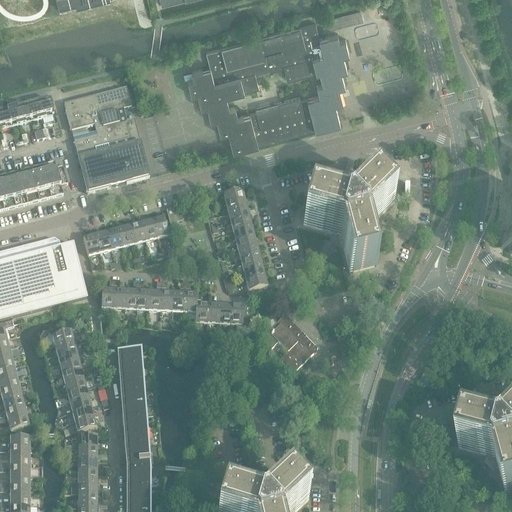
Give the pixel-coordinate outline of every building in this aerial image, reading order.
[(56,0),(59,9),(94,0),(56,0)] [(322,22),(324,33),(363,23),(360,12),(322,22)] [(221,49),(206,53),(210,68),(191,73),(183,75),(185,81),(187,81),(191,96),(197,95),(201,109),(207,108),(210,122),(216,121),(220,135),(230,132),(231,136),(229,137),(233,152),(258,146),(315,131),(340,124),(336,109),(335,105),(343,103),(339,89),(345,87),(341,73),(347,71),(343,57),(349,55),(345,40),(339,41),(337,35),(319,40),(315,25),(300,28),(221,48),(221,49)] [(126,90),(64,107),(71,134),(94,128),(97,139),(74,145),(79,163),(87,195),(149,179),(141,147),(134,121),(127,123),(123,110),(131,108),(126,90)] [(37,103),(42,121),(52,118),(51,115),(54,115),(52,106),(49,106),(47,100),(37,103)] [(37,103),(27,105),(31,124),(42,121),(37,103)] [(27,105),(16,108),(21,126),(31,124),(27,105)] [(16,108),(6,111),(11,129),(21,126),(16,108)] [(6,111),(0,112),(0,129),(1,132),(11,129),(6,111)] [(17,173),(0,177),(0,212),(63,197),(61,188),(68,186),(63,168),(56,170),(54,163),(21,172),(20,168),(21,168),(20,165),(19,163),(18,163),(16,163),(15,163),(14,165),(14,166),(15,170),(16,169),(17,173)] [(310,200),(303,227),(340,237),(349,274),(377,267),(369,239),(377,238),(379,229),(374,223),(394,203),(374,183),(360,197),(354,203),(351,202),(348,202),(347,202),(345,203),(342,204),(340,205),(338,207),(310,200)] [(242,192),(223,197),(226,207),(245,202),(242,192)] [(245,202),(226,207),(228,216),(247,212),(245,202)] [(179,209),(166,212),(170,226),(183,223),(179,209)] [(247,212),(228,216),(231,226),(250,221),(247,212)] [(152,222),(157,241),(168,238),(164,219),(152,222)] [(250,221),(231,226),(233,236),(252,231),(250,221)] [(152,222),(140,225),(145,244),(157,241),(152,222)] [(140,225),(129,228),(134,247),(145,244),(140,225)] [(129,228),(118,231),(122,250),(134,247),(129,228)] [(118,231),(106,234),(111,253),(122,250),(118,231)] [(252,231),(233,236),(236,245),(255,240),(252,231)] [(106,234),(95,237),(100,256),(111,253),(106,234)] [(95,237),(83,240),(88,259),(100,256),(95,237)] [(255,240),(236,245),(238,255),(257,250),(255,240)] [(0,322),(40,312),(43,311),(65,306),(68,305),(86,300),(73,247),(60,250),(59,244),(54,241),(0,255),(0,322)] [(257,250),(238,255),(241,265),(260,260),(257,250)] [(260,260),(241,265),(243,274),(262,269),(260,260)] [(262,269),(243,274),(246,284),(265,279),(262,269)] [(265,279),(246,284),(248,294),(267,289),(265,279)] [(102,291),(101,311),(113,311),(114,292),(102,291)] [(114,292),(113,311),(125,312),(126,292),(114,292)] [(126,292),(125,312),(137,313),(137,293),(126,292)] [(137,293),(137,313),(148,313),(149,294),(137,293)] [(149,294),(148,313),(160,314),(161,294),(149,294)] [(161,294),(160,314),(172,314),(173,295),(161,294)] [(173,295),(172,314),(183,315),(184,295),(173,295)] [(184,295),(183,315),(195,315),(196,306),(197,296),(184,295)] [(195,315),(195,325),(207,326),(208,306),(196,306),(195,315)] [(208,306),(207,326),(219,326),(220,307),(208,306)] [(220,307),(219,326),(230,327),(231,308),(220,307)] [(236,327),(235,332),(247,333),(248,321),(252,321),(252,310),(243,309),(244,308),(231,308),(230,327),(236,327)] [(287,354),(280,361),(294,375),(313,356),(313,351),(314,351),(315,350),(316,349),(284,317),(276,325),(279,328),(274,333),(268,327),(257,338),(271,352),(278,345),(287,354)] [(71,333),(52,338),(55,348),(74,343),(71,333)] [(0,353),(9,351),(6,341),(0,342),(0,353)] [(74,343),(55,348),(57,358),(76,353),(74,343)] [(0,363),(11,361),(9,351),(0,353),(0,363)] [(149,511),(150,476),(152,476),(152,473),(150,473),(150,471),(149,470),(152,469),(151,459),(149,459),(140,354),(127,355),(126,351),(118,352),(119,356),(118,356),(119,363),(117,364),(118,375),(120,375),(120,382),(121,382),(121,383),(120,383),(121,390),(119,390),(120,401),(122,401),(122,408),(123,408),(123,409),(122,409),(123,416),(121,416),(122,428),(124,428),(124,435),(125,435),(124,435),(125,442),(124,442),(124,454),(126,454),(126,461),(127,461),(127,462),(126,462),(127,470),(128,470),(128,471),(126,471),(126,474),(126,476),(128,476),(128,477),(127,477),(127,484),(126,484),(126,496),(127,496),(127,503),(128,503),(127,503),(127,510),(126,510),(125,511),(149,511)] [(76,353),(57,358),(60,367),(79,363),(76,353)] [(0,363),(0,373),(14,370),(11,361),(0,363)] [(79,363),(60,367),(62,377),(81,372),(79,363)] [(14,370),(0,373),(0,384),(17,380),(14,370)] [(81,372),(62,377),(65,387),(84,382),(81,372)] [(427,388),(429,389),(428,391),(433,393),(438,382),(439,383),(440,380),(434,376),(433,377),(428,373),(422,380),(422,381),(420,384),(419,385),(426,389),(427,388)] [(17,380),(0,384),(0,394),(0,395),(19,390),(17,380)] [(84,382),(65,387),(67,396),(86,391),(84,382)] [(22,399),(19,390),(0,395),(3,404),(22,399)] [(86,391),(67,396),(70,406),(89,401),(86,391)] [(22,399),(3,404),(5,414),(24,409),(22,399)] [(89,401),(70,406),(72,416),(91,411),(89,401)] [(24,409),(5,414),(8,424),(27,419),(24,409)] [(91,411),(72,416),(75,425),(94,420),(91,411)] [(27,419),(8,424),(10,434),(29,429),(27,419)] [(94,420),(75,425),(77,435),(96,430),(94,420)] [(486,457),(484,465),(491,471),(498,469),(506,497),(511,494),(511,423),(510,426),(509,425),(508,425),(505,425),(503,425),(502,425),(500,425),(499,426),(498,426),(497,427),(496,427),(495,428),(493,429),(493,430),(466,423),(458,450),(486,457)] [(97,438),(78,438),(78,451),(97,451),(97,438)] [(10,440),(10,450),(30,450),(30,440),(10,440)] [(30,460),(30,450),(10,450),(10,460),(30,460)] [(97,451),(78,451),(78,462),(97,462),(97,451)] [(10,460),(10,470),(30,470),(30,460),(10,460)] [(97,462),(78,462),(78,474),(97,474),(97,462)] [(10,470),(10,480),(30,480),(30,470),(10,470)] [(97,474),(78,474),(78,486),(97,486),(97,474)] [(30,490),(30,480),(10,480),(10,490),(30,490)] [(296,511),(308,501),(289,481),(268,501),(268,500),(267,500),(265,499),(264,499),(262,499),(261,499),(259,500),(258,500),(257,501),(256,501),(254,502),(253,503),(252,504),(252,505),(224,497),(219,511),(296,511)] [(97,486),(78,486),(78,498),(97,498),(97,486)] [(10,490),(10,500),(30,500),(30,490),(10,490)] [(97,498),(78,498),(78,509),(97,509),(97,498)] [(10,500),(10,510),(30,510),(30,500),(10,500)]
